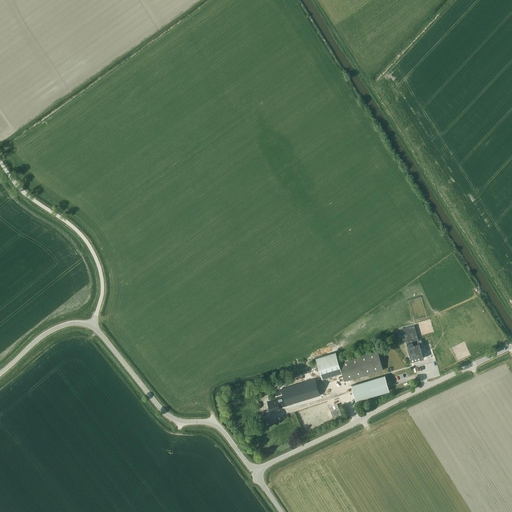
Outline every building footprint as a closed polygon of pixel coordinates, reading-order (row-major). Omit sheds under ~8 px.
[(402,329),(412,361),(424,358),(420,346),(420,345),(422,344),(421,339),(419,340),(414,325),(402,329)] [(383,370),(377,350),(339,361),(342,372),(345,381),(383,370)] [(336,360),(335,358),(338,357),(336,351),(316,357),(318,366),(322,378),(342,372),(339,361),(338,359),(336,360)] [(385,375),(351,385),(356,400),(389,390),(385,375)] [(320,395),(315,378),(281,389),(284,396),(276,399),(277,400),(268,403),(271,411),(280,408),(279,407),(291,404),(320,395)] [(337,405),(335,406),(336,408),(330,411),(334,419),(342,416),(337,405)]
